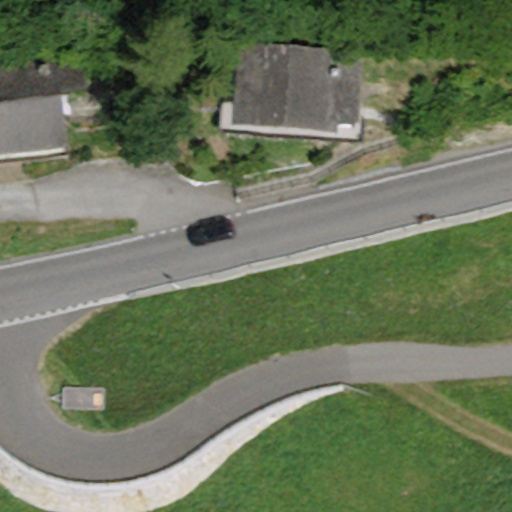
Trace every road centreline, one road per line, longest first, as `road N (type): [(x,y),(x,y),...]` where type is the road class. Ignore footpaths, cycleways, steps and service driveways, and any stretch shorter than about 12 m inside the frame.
road 1 (unclassified): [(511,353),(369,361),(258,450),(91,449),(0,301)]
road 2 (tertiary): [(0,295),(511,178)]
